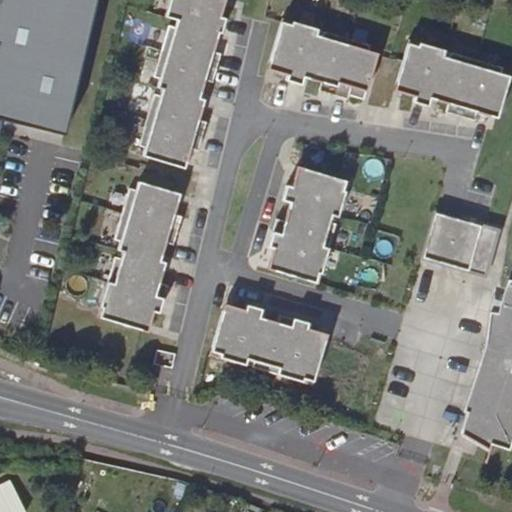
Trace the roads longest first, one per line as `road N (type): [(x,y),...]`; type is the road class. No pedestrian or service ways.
road 1 (tertiary): [(0,398),(371,511)]
road 2 (unknown): [(10,273),(53,143)]
